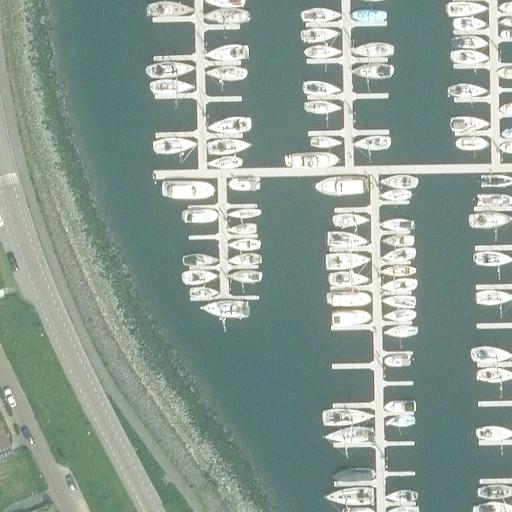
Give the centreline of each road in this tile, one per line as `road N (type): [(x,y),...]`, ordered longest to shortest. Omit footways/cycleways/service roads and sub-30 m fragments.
road 1 (secondary): [(150,511),(76,369),(0,162)]
road 2 (residential): [(60,489),(0,364)]
